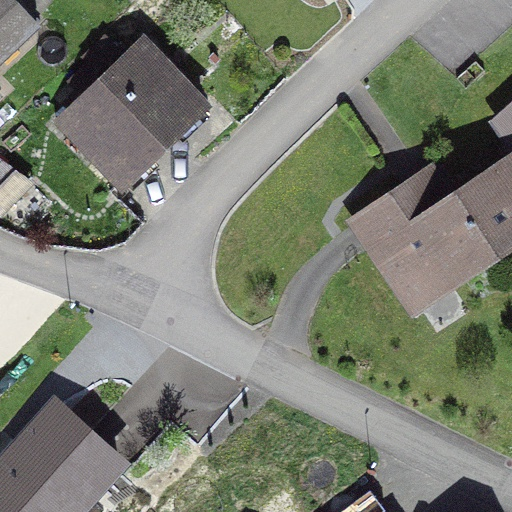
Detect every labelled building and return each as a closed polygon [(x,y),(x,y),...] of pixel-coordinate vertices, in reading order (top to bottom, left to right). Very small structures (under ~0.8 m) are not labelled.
[(0,0),(0,62),(36,29),(7,0),(0,0)] [(139,46),(58,124),(119,187),(200,109),(139,46)] [(511,107),(497,122),(511,139),(511,107)] [(511,155),(444,201),(425,173),(414,180),(357,219),(417,308),(511,243),(511,155)] [(0,211),(26,186),(0,167),(0,211)] [(0,511),(80,511),(121,467),(52,405),(0,462),(0,511)]
